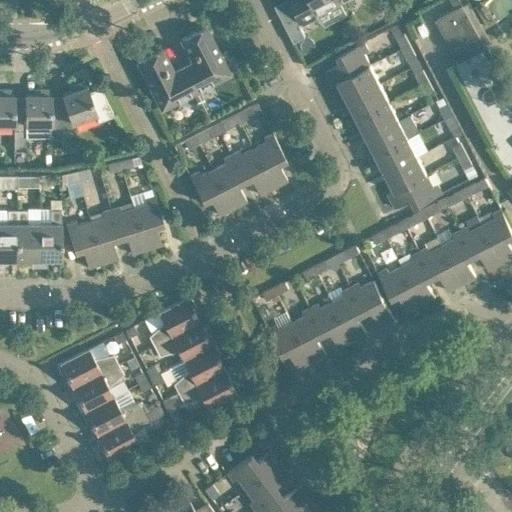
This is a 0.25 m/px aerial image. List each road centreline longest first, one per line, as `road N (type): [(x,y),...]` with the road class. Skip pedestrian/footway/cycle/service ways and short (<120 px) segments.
road 1 (residential): [(0,295),(98,293),(149,280),(330,190),(337,167),(331,152),(252,0)]
road 2 (residential): [(308,397),(478,309),(511,316)]
road 3 (residential): [(95,499),(36,382),(0,359)]
road 4 (residential): [(223,434),(95,499)]
